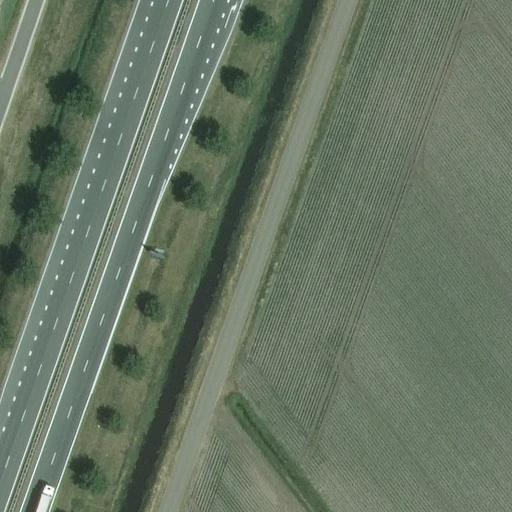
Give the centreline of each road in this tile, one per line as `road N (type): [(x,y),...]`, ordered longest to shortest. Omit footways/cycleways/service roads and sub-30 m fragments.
road 1 (unclassified): [(168,511),(348,0)]
road 2 (trunk): [(35,511),(213,0)]
road 3 (trunk): [(168,0),(0,480)]
